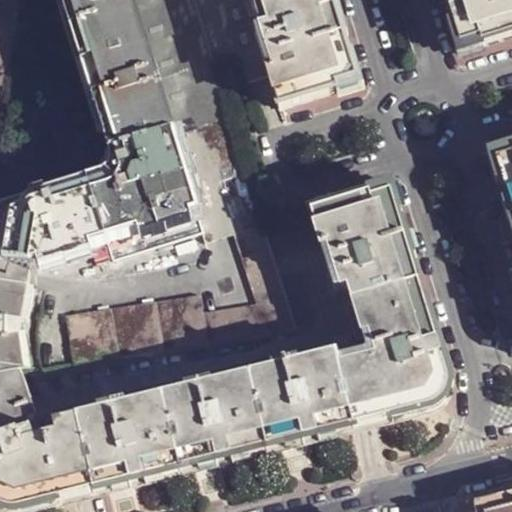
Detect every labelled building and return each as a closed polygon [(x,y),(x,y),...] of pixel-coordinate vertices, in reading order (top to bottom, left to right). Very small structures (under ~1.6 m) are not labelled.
[(109,149),(117,154),(173,137),(172,135),(172,133),(170,133),(158,91),(162,90),(156,70),(151,72),(130,4),(135,3),(134,0),(61,0),(81,61),(109,149)] [(172,133),(172,135),(229,117),(213,64),(193,0),(134,0),(135,3),(130,4),(151,72),(156,70),(162,90),(158,91),(170,133),(172,133)] [(251,0),(193,0),(213,64),(235,57),(244,85),(247,84),(269,77),(268,74),(273,72),(251,0)] [(269,77),(279,111),(338,93),(336,87),(356,82),(336,18),(330,0),(251,0),(273,72),(268,74),(269,77)] [(511,0),(445,0),(460,50),(480,44),(481,49),(511,39),(511,0)] [(202,235),(205,245),(234,236),(263,228),(248,178),(229,117),(172,135),(173,137),(198,216),(203,234),(202,235)] [(87,180),(107,244),(198,216),(173,137),(117,154),(109,149),(110,156),(111,162),(109,170),(102,175),(87,180)] [(511,159),(496,165),(511,218),(511,159)] [(0,264),(31,271),(32,267),(107,244),(87,180),(31,197),(0,206),(0,264)] [(340,373),(354,432),(429,413),(437,408),(444,401),(448,392),(447,382),(391,197),(372,202),(370,199),(312,216),(320,242),(323,252),(329,250),(342,293),(348,291),(363,339),(370,337),(378,363),(340,373)] [(203,234),(198,216),(107,244),(112,262),(202,235),(203,234)] [(264,231),(272,257),(320,242),(312,216),(264,231)] [(264,230),(263,228),(234,236),(235,239),(264,230)] [(264,231),(264,230),(235,239),(256,307),(265,338),(296,333),(281,283),(272,257),(264,231)] [(323,252),(336,295),(342,293),(329,250),(323,252)] [(0,379),(20,376),(26,375),(20,337),(31,271),(0,264),(0,379)] [(281,283),(296,333),(313,328),(298,279),(281,283)] [(356,341),(363,339),(348,291),(342,293),(356,341)] [(265,338),(256,307),(203,315),(199,298),(66,321),(75,367),(98,364),(98,366),(226,345),(265,338)] [(162,398),(163,404),(337,362),(335,356),(162,398)] [(273,451),(354,432),(340,373),(337,362),(163,404),(181,474),(261,454),(273,451)] [(0,510),(4,511),(25,511),(181,474),(163,404),(79,425),(57,430),(59,440),(35,446),(28,424),(35,422),(20,376),(0,379),(0,510)] [(77,418),(79,425),(163,404),(162,398),(77,418)] [(511,511),(511,495),(476,504),(477,507),(482,506),(495,503),(496,511),(511,511)] [(482,506),(483,511),(496,511),(495,503),(482,506)]
